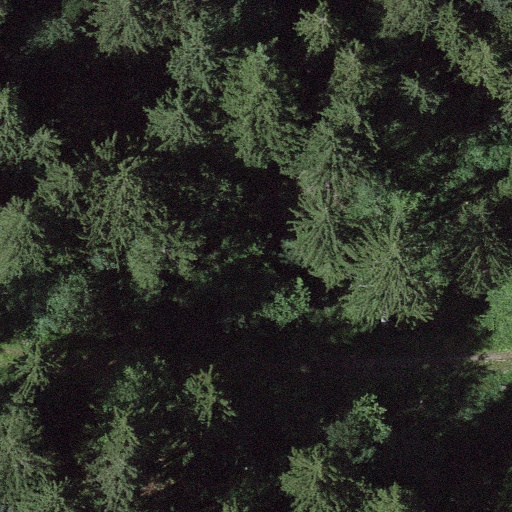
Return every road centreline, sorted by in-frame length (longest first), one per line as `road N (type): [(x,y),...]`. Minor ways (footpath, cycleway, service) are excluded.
road 1 (track): [(0,353),(246,380),(511,369)]
road 2 (track): [(0,263),(31,230),(222,110),(302,28)]
